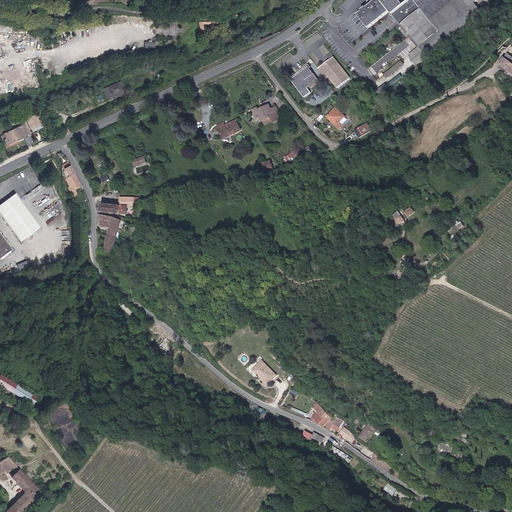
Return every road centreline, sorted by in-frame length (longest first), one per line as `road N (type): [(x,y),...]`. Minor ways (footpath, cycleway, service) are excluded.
road 1 (unclassified): [(65,141),(95,204),(95,254),(105,277),(251,397),(403,488),(480,511)]
road 2 (unclassified): [(0,4),(198,13),(236,0)]
road 3 (secondary): [(65,141),(255,52)]
road 4 (track): [(113,511),(27,417),(0,400)]
road 5 (track): [(511,315),(443,282),(376,278)]
road 6 (residential): [(255,52),(319,136),(341,146)]
